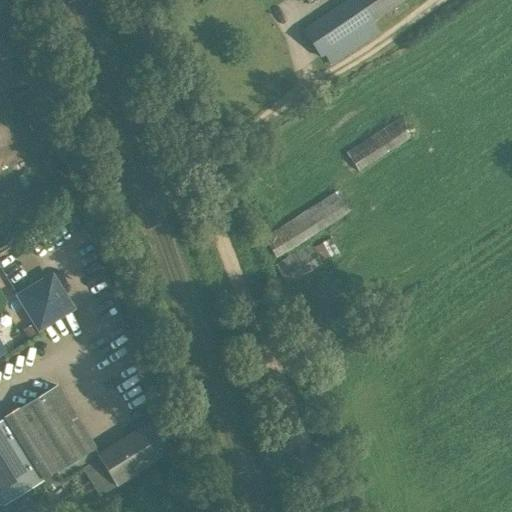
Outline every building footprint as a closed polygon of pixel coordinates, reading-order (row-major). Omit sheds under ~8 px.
[(323,56),(331,68),(378,36),(369,24),(402,1),(401,0),(348,0),(303,32),(321,57),(323,56)] [(409,137),(398,119),(347,152),(358,170),(409,137)] [(351,210),(339,191),(262,239),(274,258),(351,210)] [(289,286),(324,263),(341,252),(331,235),(326,238),(327,240),(322,244),(320,241),(317,243),(318,246),(315,248),(311,242),(276,265),(289,286)] [(18,294),(41,332),(79,308),(55,270),(18,294)] [(97,443),(57,382),(19,406),(13,406),(8,410),(5,415),(0,417),(0,497),(1,500),(0,500),(0,501),(3,500),(4,502),(97,443)] [(157,459),(138,429),(97,455),(117,485),(157,459)] [(0,511),(27,511),(26,510),(19,499),(0,510),(0,511)]
